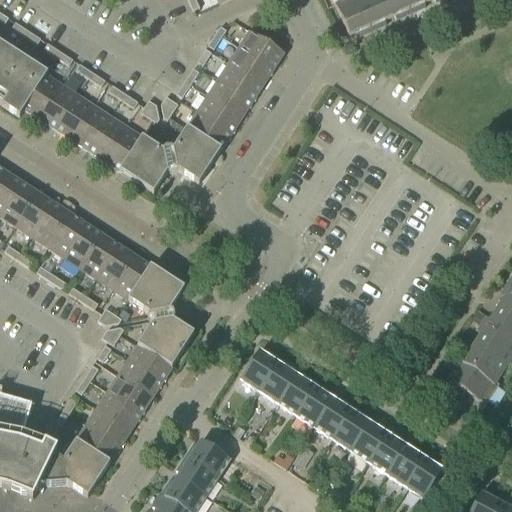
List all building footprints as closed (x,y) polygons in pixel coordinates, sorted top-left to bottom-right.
[(199,11),(193,0),(185,0),(192,14),(199,11)] [(330,0),(348,39),(354,36),(356,41),(370,34),(355,0),(330,0)] [(378,0),(355,0),(370,34),(385,28),(383,23),(388,21),(378,0)] [(402,0),(378,0),(388,21),(394,18),(396,23),(410,16),(402,0)] [(428,3),(426,0),(402,0),(410,16),(424,10),(423,5),(428,3)] [(23,40),(27,34),(14,25),(10,32),(23,40)] [(219,29),(213,39),(219,43),(225,33),(219,29)] [(40,42),(27,34),(23,40),(36,48),(40,42)] [(283,56),(249,34),(238,50),(272,72),(283,56)] [(219,43),(213,39),(207,49),(213,53),(219,43)] [(23,112),(46,78),(47,77),(0,46),(0,94),(7,99),(1,108),(19,119),(23,112)] [(56,61),(59,55),(46,46),(43,53),(56,61)] [(272,72),(238,50),(228,66),(262,88),(272,72)] [(202,69),(211,56),(205,52),(196,65),(202,69)] [(72,63),(59,55),(56,61),(68,69),(72,63)] [(262,88),(228,66),(218,82),(252,104),(262,88)] [(88,82),(92,76),(79,68),(75,73),(88,82)] [(192,72),(184,84),(190,88),(198,75),(192,72)] [(105,84),(92,76),(88,82),(101,90),(105,84)] [(61,88),(46,78),(23,112),(39,122),(61,88)] [(252,104),(218,82),(207,98),(241,120),(252,104)] [(190,88),(184,84),(175,97),(181,101),(190,88)] [(77,99),(61,88),(39,122),(55,133),(77,99)] [(120,103),(124,97),(112,89),(107,95),(120,103)] [(137,105),(124,97),(120,103),(133,111),(137,105)] [(241,120),(207,98),(197,114),(231,136),(241,120)] [(93,109),(77,99),(55,133),(71,143),(93,109)] [(167,124),(177,108),(165,100),(160,108),(163,121),(167,124)] [(158,122),(156,109),(148,104),(140,116),(156,126),(158,122)] [(109,119),(93,109),(71,143),(87,153),(109,119)] [(231,136),(197,114),(186,130),(220,152),(231,136)] [(125,130),(109,119),(87,153),(102,164),(125,130)] [(140,140),(125,130),(102,164),(118,174),(140,140)] [(186,130),(172,152),(176,172),(198,187),(220,152),(186,130)] [(163,154),(140,140),(118,174),(153,196),(166,175),(163,154)] [(0,218),(21,186),(5,175),(0,183),(0,218)] [(0,221),(15,231),(37,196),(21,186),(0,218),(0,221)] [(31,241),(53,206),(37,196),(15,231),(31,241)] [(47,252),(69,217),(53,206),(31,241),(47,252)] [(63,262),(85,227),(69,217),(47,252),(63,262)] [(79,272),(101,238),(85,227),(63,262),(79,272)] [(95,282),(117,248),(101,238),(79,272),(95,282)] [(16,263),(20,257),(7,248),(3,255),(16,263)] [(111,293),(133,258),(117,248),(95,282),(111,293)] [(20,257),(16,263),(29,271),(33,265),(20,257)] [(149,269),(133,258),(111,293),(127,303),(149,269)] [(149,269),(127,303),(149,317),(169,313),(183,291),(149,269)] [(48,284),(52,278),(39,270),(36,276),(48,284)] [(511,294),(511,275),(511,276),(503,289),(511,294)] [(65,286),(52,278),(48,284),(61,292),(65,286)] [(511,294),(503,289),(499,296),(503,299),(496,310),(511,320),(511,294)] [(81,305),(85,299),(72,291),(68,297),(81,305)] [(97,307),(85,299),(81,305),(93,313),(97,307)] [(484,318),(480,326),(511,346),(511,320),(496,310),(488,321),(484,318)] [(118,326),(121,322),(117,320),(105,312),(101,318),(97,324),(105,329),(118,326)] [(122,313),(117,320),(121,322),(124,325),(129,318),(122,313)] [(151,326),(137,349),(171,371),(193,336),(172,322),(151,326)] [(479,335),(472,346),(506,368),(511,357),(511,346),(480,326),(475,333),(479,335)] [(119,330),(106,333),(101,341),(113,349),(123,333),(119,330)] [(506,368),(472,346),(465,357),(461,355),(456,362),(494,386),(495,385),(506,368)] [(102,365),(111,352),(104,348),(96,361),(102,365)] [(171,371),(137,349),(126,364),(160,386),(171,371)] [(258,395),(280,362),(266,353),(264,357),(258,354),(239,383),(258,395)] [(280,362),(258,395),(276,407),(295,378),(291,375),(294,371),(280,362)] [(494,386),(456,362),(448,375),(452,378),(448,384),(485,407),(498,387),(495,385),(494,386)] [(160,386),(126,364),(116,380),(150,402),(160,386)] [(91,368),(83,381),(89,385),(98,372),(91,368)] [(295,378),(276,407),(295,419),(316,386),(303,377),(300,381),(295,378)] [(150,402),(116,380),(106,396),(140,418),(150,402)] [(89,385),(83,381),(75,394),(81,398),(89,385)] [(330,395),(316,386),(295,419),(313,431),(332,402),(328,399),(330,395)] [(140,418),(106,396),(96,412),(130,434),(140,418)] [(0,488),(8,490),(13,491),(32,501),(53,460),(56,454),(55,453),(44,448),(22,439),(31,407),(0,398),(0,488)] [(71,401),(62,414),(68,418),(77,405),(71,401)] [(332,402),(313,431),(331,443),(353,410),(339,401),(337,405),(332,402)] [(353,410),(331,443),(349,455),(368,426),(364,423),(367,419),(353,410)] [(130,434),(96,412),(85,427),(119,450),(130,434)] [(68,418),(62,414),(57,421),(58,429),(60,430),(68,418)] [(373,429),(368,426),(349,455),(368,467),(389,433),(376,425),(373,429)] [(119,450),(85,427),(75,443),(109,465),(119,450)] [(389,433),(368,467),(386,479),(405,449),(400,446),(403,442),(389,433)] [(62,464),(53,460),(40,488),(66,486),(87,500),(109,465),(75,443),(62,464)] [(192,446),(183,460),(217,481),(229,462),(200,443),(196,449),(192,446)] [(405,449),(386,479),(404,491),(426,457),(412,448),(409,452),(405,449)] [(296,455),(289,466),(299,472),(306,462),(296,455)] [(439,466),(426,457),(404,491),(423,503),(442,474),(437,470),(439,466)] [(277,459),(273,465),(287,474),(291,468),(277,459)] [(217,481),(183,460),(175,473),(179,476),(176,480),(205,499),(217,481)] [(169,482),(160,496),(184,511),(196,511),(205,499),(176,480),(173,485),(169,482)] [(259,501),(264,493),(255,488),(250,496),(259,501)] [(497,511),(503,503),(488,494),(485,499),(480,496),(470,511),(497,511)] [(184,511),(160,496),(151,510),(154,511),(184,511)] [(511,511),(511,507),(503,503),(497,511),(511,511)]
